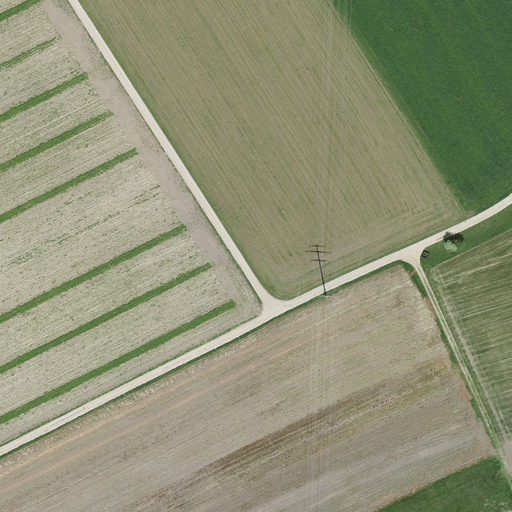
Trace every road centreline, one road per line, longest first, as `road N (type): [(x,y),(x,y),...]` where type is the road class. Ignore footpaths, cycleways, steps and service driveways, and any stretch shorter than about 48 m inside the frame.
road 1 (track): [(511,197),(0,452)]
road 2 (track): [(71,0),(272,313)]
road 3 (track): [(418,249),(511,474)]
